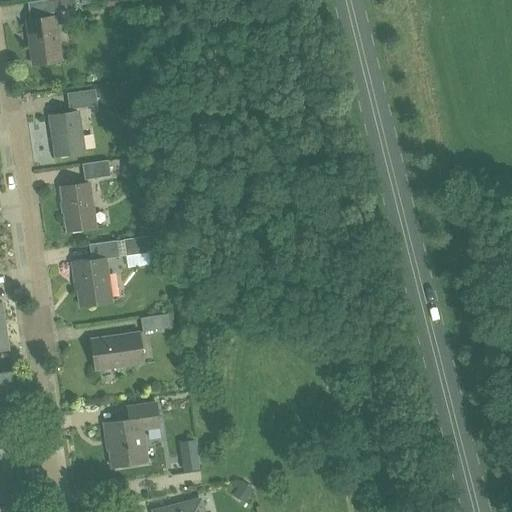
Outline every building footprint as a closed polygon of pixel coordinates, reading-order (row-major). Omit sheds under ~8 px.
[(48,0),(49,13),(77,10),(75,0),(48,0)] [(26,21),(32,65),(62,61),(55,16),(26,21)] [(130,84),(115,87),(116,98),(132,95),(130,84)] [(67,93),(69,109),(97,106),(95,90),(67,93)] [(50,116),(56,156),(84,152),(78,112),(50,116)] [(136,159),(124,161),(125,173),(138,172),(136,159)] [(83,164),(85,180),(110,176),(108,161),(83,164)] [(60,188),(67,232),(96,227),(90,183),(60,188)] [(123,239),(126,256),(149,253),(147,236),(123,239)] [(76,280),(80,306),(112,302),(106,259),(119,257),(117,240),(90,245),(92,261),(72,264),(74,281),(76,280)] [(140,318),(142,332),(170,328),(168,314),(140,318)] [(0,350),(9,349),(5,325),(0,326),(0,350)] [(91,339),(96,370),(143,364),(139,332),(91,339)] [(0,412),(2,412),(0,400),(0,397),(15,395),(12,371),(0,372),(0,412)] [(108,441),(112,468),(148,462),(143,431),(161,428),(156,401),(128,406),(129,420),(103,424),(106,441),(108,441)] [(195,441),(181,443),(183,457),(197,455),(195,441)] [(0,507),(13,506),(8,473),(0,469),(0,507)] [(233,495),(244,502),(252,488),(242,482),(233,495)] [(203,511),(200,500),(163,509),(163,511),(203,511)]
